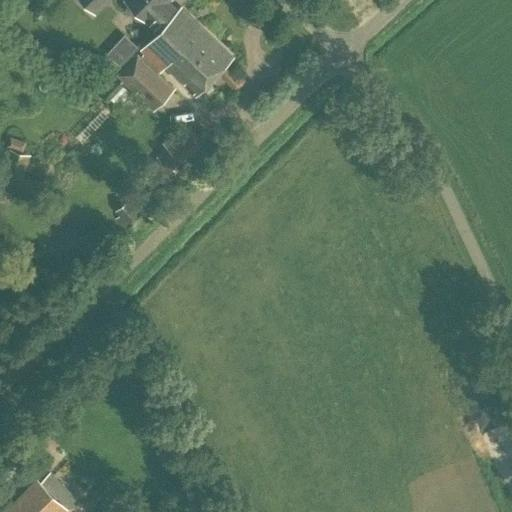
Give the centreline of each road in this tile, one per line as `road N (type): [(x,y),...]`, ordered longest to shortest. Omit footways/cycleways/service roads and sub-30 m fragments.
road 1 (unclassified): [(0,378),(342,50)]
road 2 (unclassified): [(511,311),(422,132),(342,50)]
